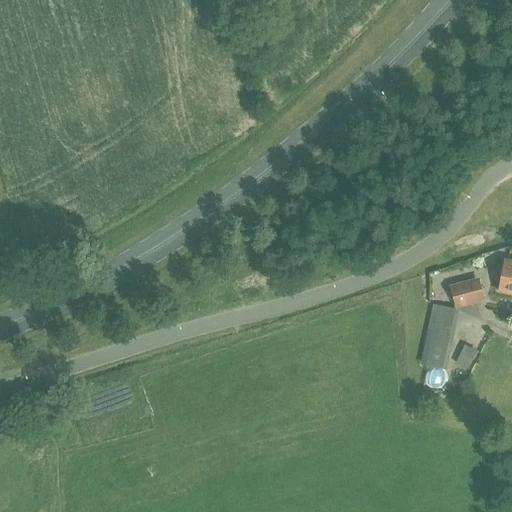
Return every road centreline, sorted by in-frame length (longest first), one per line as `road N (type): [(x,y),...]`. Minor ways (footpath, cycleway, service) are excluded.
road 1 (unclassified): [(0,391),(384,271),(418,253),(511,163)]
road 2 (primary): [(0,328),(177,239),(251,185),(397,58),(448,0)]
